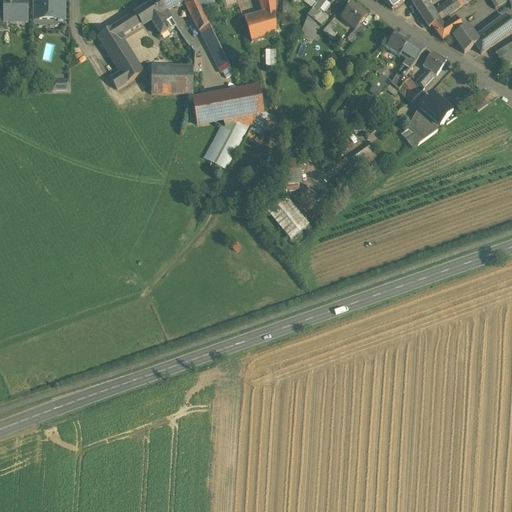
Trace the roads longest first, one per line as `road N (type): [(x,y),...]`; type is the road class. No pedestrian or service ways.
road 1 (secondary): [(511,246),(23,420)]
road 2 (residential): [(511,100),(366,0)]
